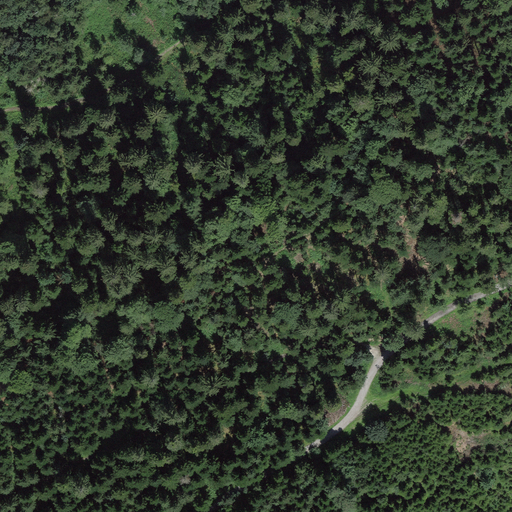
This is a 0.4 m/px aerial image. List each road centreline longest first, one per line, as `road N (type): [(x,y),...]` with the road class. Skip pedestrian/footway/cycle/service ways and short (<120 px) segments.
road 1 (track): [(511,285),(399,342),(335,431),(220,511)]
road 2 (track): [(227,0),(99,85),(0,108)]
